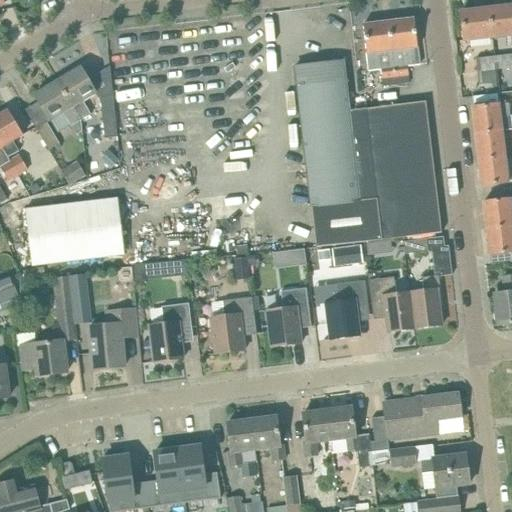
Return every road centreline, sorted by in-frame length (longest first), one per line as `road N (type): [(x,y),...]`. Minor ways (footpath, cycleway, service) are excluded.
road 1 (residential): [(0,444),(73,411),(476,354)]
road 2 (residential): [(476,354),(434,0)]
road 3 (residential): [(494,511),(476,354)]
